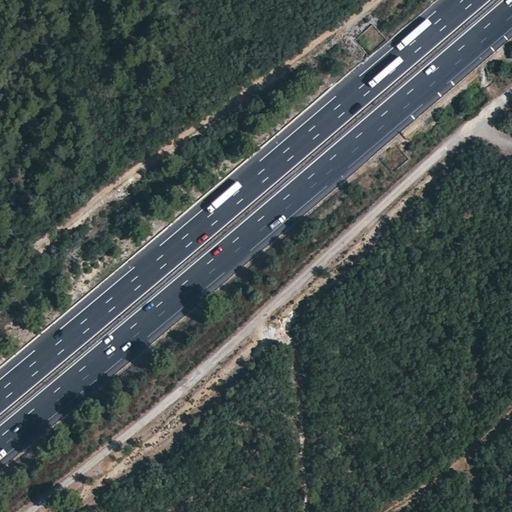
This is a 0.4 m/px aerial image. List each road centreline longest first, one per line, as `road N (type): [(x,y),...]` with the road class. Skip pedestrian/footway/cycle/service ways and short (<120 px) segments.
road 1 (motorway): [(0,443),(511,10)]
road 2 (track): [(22,511),(249,328),(511,94)]
road 3 (motorway): [(467,0),(0,394)]
road 4 (track): [(0,277),(112,184),(374,0)]
road 5 (track): [(308,511),(295,343),(249,328)]
